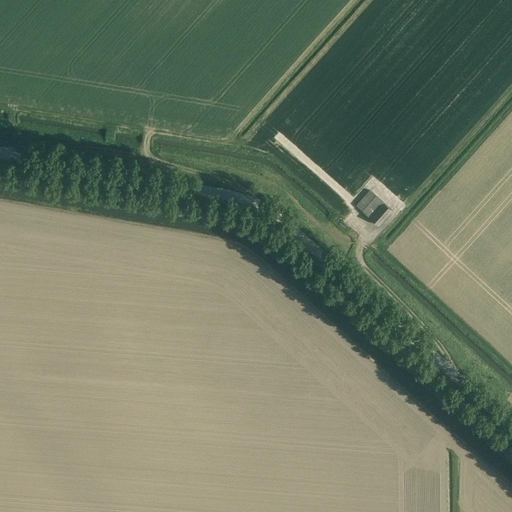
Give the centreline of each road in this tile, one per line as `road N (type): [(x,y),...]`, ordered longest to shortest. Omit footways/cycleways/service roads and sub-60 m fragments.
road 1 (tertiary): [(511,426),(253,200),(0,151)]
road 2 (track): [(241,196),(121,148),(7,153)]
